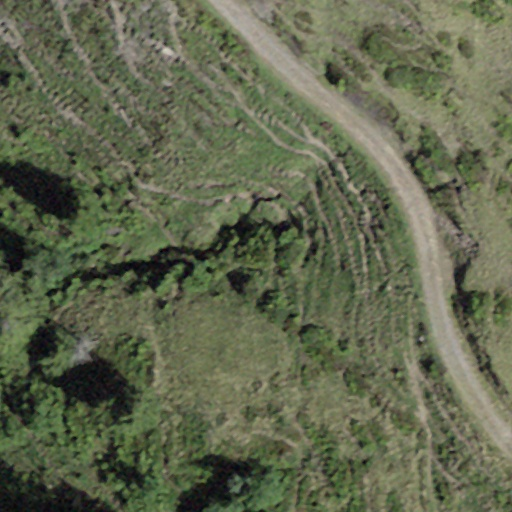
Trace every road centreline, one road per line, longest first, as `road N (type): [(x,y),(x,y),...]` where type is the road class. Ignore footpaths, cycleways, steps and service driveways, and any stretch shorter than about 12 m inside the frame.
road 1 (track): [(429,265),(421,215),(375,144),(221,0)]
road 2 (track): [(511,444),(456,370),(439,330),(429,265)]
